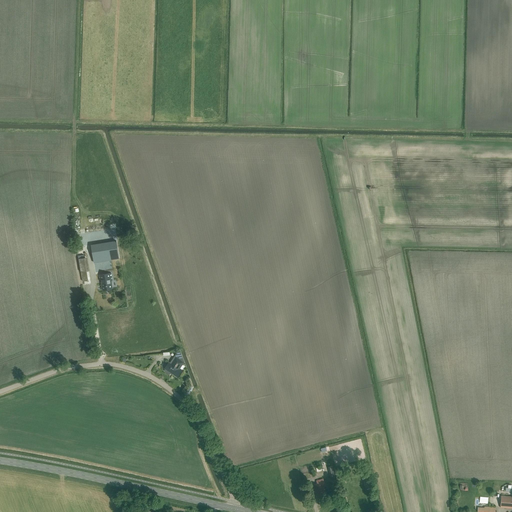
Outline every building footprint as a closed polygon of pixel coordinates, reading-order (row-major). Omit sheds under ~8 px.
[(116,241),(91,245),(94,263),(119,259),(116,241)] [(111,273),(100,275),(102,290),(112,289),(111,281),(112,281),(111,273)] [(178,351),(176,354),(174,356),(176,357),(174,361),(173,360),(171,363),(170,363),(168,362),(165,368),(166,369),(165,370),(166,371),(169,373),(170,373),(171,372),(177,377),(182,370),(179,368),(182,364),(183,365),(185,363),(180,350),(180,349),(179,349),(178,351)] [(325,486),(323,479),(316,481),(317,484),(313,485),(317,498),(326,495),(323,486),(325,486)] [(511,508),(511,495),(501,495),(500,507),(511,508)]
